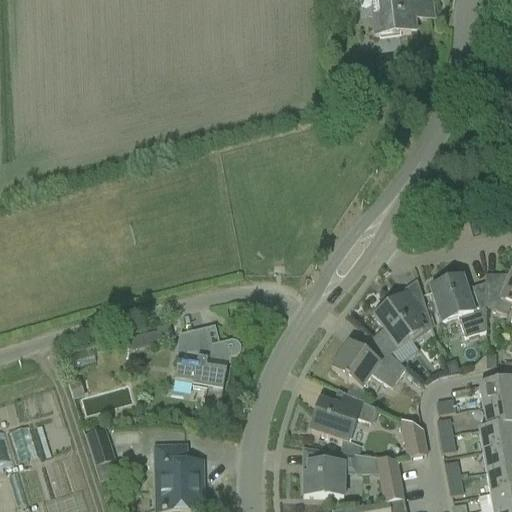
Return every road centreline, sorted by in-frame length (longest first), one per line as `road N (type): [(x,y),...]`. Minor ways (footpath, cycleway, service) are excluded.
road 1 (unclassified): [(0,358),(229,297),(271,300),(307,321)]
road 2 (residential): [(365,235),(435,131),(464,6)]
road 3 (residential): [(248,511),(244,481),(261,399),(307,321)]
road 4 (track): [(42,346),(97,511)]
road 5 (residential): [(504,241),(403,265),(365,235)]
